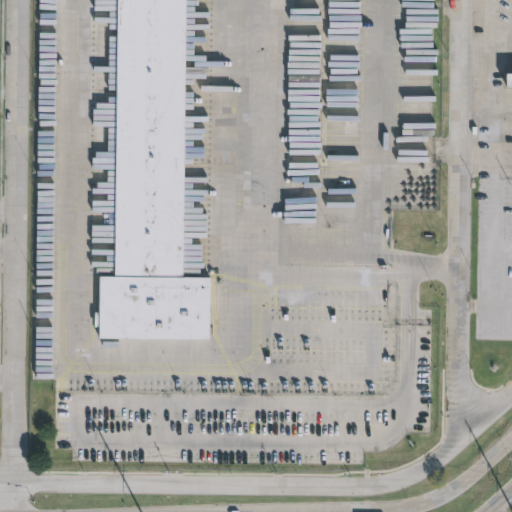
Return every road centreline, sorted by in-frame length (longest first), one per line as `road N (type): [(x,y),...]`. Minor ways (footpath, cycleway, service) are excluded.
road 1 (residential): [(13,511),(18,0)]
road 2 (residential): [(459,438),(462,0)]
road 3 (residential): [(231,483),(0,479)]
road 4 (primary): [(511,437),(454,490),(420,507),(366,511)]
road 5 (residential): [(511,390),(436,457),(380,484)]
road 6 (residential): [(380,484),(231,483)]
